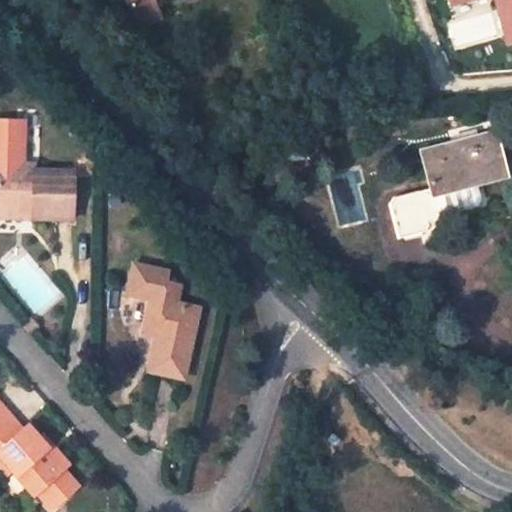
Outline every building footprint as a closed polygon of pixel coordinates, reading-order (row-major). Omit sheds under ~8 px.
[(128,0),(141,27),(161,18),(152,0),(128,0)] [(511,0),(450,0),(452,4),(464,0),(496,0),(509,44),(511,42),(511,0)] [(0,217),(35,218),(35,226),(73,226),(73,218),(73,179),(36,179),(35,180),(35,179),(35,171),(22,171),(21,127),(0,127),(0,217)] [(493,133),(422,152),(433,195),(421,198),(420,194),(393,200),(390,208),(399,243),(426,236),(429,228),(428,222),(486,207),(480,185),(496,181),(492,162),(500,159),(493,133)] [(500,159),(492,162),(496,181),(509,177),(504,158),(500,159)] [(35,218),(0,217),(0,225),(35,226),(35,218)] [(141,335),(156,338),(147,373),(180,381),(196,311),(173,305),(177,288),(163,284),(165,273),(132,266),(125,294),(149,300),(141,335)] [(0,474),(4,479),(13,471),(35,496),(38,493),(46,486),(61,503),(81,485),(67,468),(68,466),(28,423),(23,427),(5,406),(0,410),(0,474)] [(38,493),(52,510),(61,503),(46,486),(38,493)]
